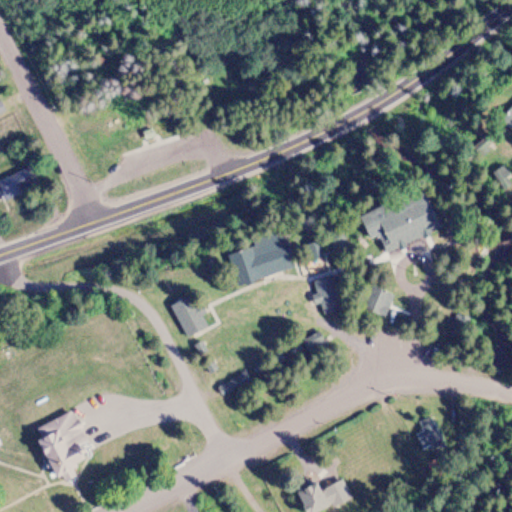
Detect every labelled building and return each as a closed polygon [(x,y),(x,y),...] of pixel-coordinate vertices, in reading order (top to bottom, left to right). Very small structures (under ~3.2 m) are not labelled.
[(511,124),(511,105),(503,115),(511,124)] [(141,140),(141,138),(139,133),(149,129),(151,135),(151,137),(141,140)] [(0,199),(33,188),(27,170),(0,179),(0,199)] [(359,214),(372,250),(381,247),(383,254),(439,233),(423,190),(359,214)] [(226,258),(235,286),(280,272),(270,244),(226,258)] [(312,305),(332,305),(332,280),(312,280),(312,305)] [(392,294),(369,286),(360,311),(383,319),(392,294)] [(168,306),(186,337),(206,326),(189,295),(168,306)] [(247,376),(217,383),(221,399),(251,391),(247,376)] [(29,426),(71,404),(99,456),(74,469),(78,475),(68,479),(63,470),(54,474),(29,426)] [(420,449),(439,442),(431,423),(412,430),(420,449)] [(299,507),(346,507),(346,485),(299,485),(299,507)]
